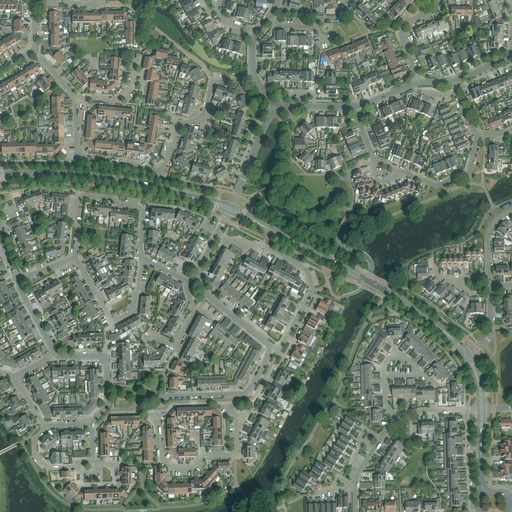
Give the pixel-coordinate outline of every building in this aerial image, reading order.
[(182,0),(179,2),(183,8),(192,4),(189,0),(182,0)] [(266,8),(266,5),(265,5),(265,0),(256,0),(255,7),(254,9),(258,14),(263,10),(263,8),(266,8)] [(395,0),(394,1),(403,11),(408,6),(401,0),(399,2),(396,0),(395,0)] [(292,9),(291,11),(297,13),(299,5),(285,1),(284,4),(290,6),(289,8),(292,9)] [(393,8),(399,15),(403,11),(394,1),(393,3),(395,6),(393,8)] [(495,1),(485,5),(487,10),(497,6),(495,1)] [(20,3),(16,3),(16,2),(11,2),(11,11),(16,11),(16,13),(20,13),(20,3)] [(232,9),(235,10),(236,7),(237,4),(233,3),(233,4),(227,2),(225,10),(231,12),(232,9)] [(354,10),(358,15),(369,5),(367,3),(364,6),(361,3),(354,10)] [(194,8),(192,4),(183,8),(185,12),(190,10),(191,12),(195,9),(194,9),(194,8)] [(327,4),(323,4),(323,6),(327,7),(327,10),(326,10),(326,14),(335,14),(335,10),(337,10),(337,4),(335,4),(327,4)] [(245,20),(245,21),(248,22),(250,16),(252,15),(252,16),(256,13),(250,5),(248,6),(247,10),(243,9),(241,19),(245,20)] [(358,15),(363,19),(370,12),(367,10),(371,6),(369,5),(358,15)] [(487,10),(489,16),(499,11),(497,6),(487,10)] [(235,10),(233,18),(236,18),(241,19),(243,9),(236,7),(235,10)] [(446,14),(447,17),(450,17),(450,16),(453,16),(453,20),(455,20),(456,7),(450,7),(450,10),(446,10),(446,14)] [(396,18),(399,15),(393,8),(390,11),(388,8),(386,10),(394,19),(396,17),(396,18)] [(190,10),(185,12),(185,13),(186,12),(187,14),(186,14),(189,18),(197,13),(195,9),(191,12),(190,10)] [(503,21),(502,18),(499,11),(489,16),(491,21),(495,20),(495,23),(503,21)] [(125,22),(128,19),(126,17),(125,16),(124,16),(124,13),(124,12),(118,12),(118,21),(124,21),(125,22)] [(363,19),(367,23),(377,13),(375,12),(372,15),(370,12),(363,19)] [(202,19),(201,20),(200,17),(199,17),(197,13),(189,18),(192,25),(196,23),(196,22),(199,21),(202,19)] [(377,13),(367,23),(371,28),(378,21),(376,18),(379,15),(377,13)] [(128,19),(125,22),(125,23),(125,28),(135,29),(135,23),(130,23),(130,22),(128,19)] [(449,20),(448,21),(446,22),(445,19),(441,21),(441,22),(440,22),(444,31),(449,29),(449,28),(451,27),(449,20)] [(201,22),(204,29),(213,24),(211,20),(206,23),(205,20),(201,22)] [(430,24),(429,25),(432,34),(437,32),(438,34),(433,21),(429,23),(430,24)] [(434,21),(433,21),(438,34),(444,31),(440,22),(439,23),(438,22),(434,23),(434,21)] [(503,30),(503,23),(503,21),(495,23),(496,26),(492,26),(492,31),(502,32),(502,30),(503,30)] [(213,24),(204,29),(207,33),(211,31),(212,33),(216,30),(215,29),(213,24)] [(427,24),(423,26),(427,36),(432,34),(429,25),(427,25),(427,24)] [(418,29),(414,31),(418,39),(421,38),(422,38),(427,36),(423,26),(419,27),(419,29),(418,29)] [(13,35),(22,39),(21,39),(22,37),(22,33),(23,33),(23,27),(14,27),(14,33),(14,34),(14,35),(13,35)] [(211,31),(207,33),(208,34),(208,35),(210,39),(218,34),(216,30),(212,33),(211,31)] [(276,31),(273,31),(273,38),(271,39),(274,42),(281,42),(281,32),(276,32),(276,31)] [(218,34),(210,39),(214,46),(218,43),(216,41),(221,38),(218,34)] [(22,39),(13,35),(14,35),(13,36),(12,36),(7,38),(11,46),(16,43),(20,41),(21,39),(22,39)] [(377,47),(378,49),(391,44),(389,38),(386,39),(385,35),(376,39),(378,43),(379,42),(381,45),(377,47)] [(11,46),(7,38),(2,41),(6,49),(11,46)] [(363,41),(361,42),(366,53),(368,52),(367,49),(370,47),(366,39),(363,41)] [(131,49),(131,46),(135,46),(135,40),(125,40),(125,43),(122,43),(122,46),(124,46),(124,49),(131,49)] [(218,49),(225,51),(228,42),(223,40),(222,45),(221,45),(219,45),(218,49)] [(268,43),(262,43),(262,46),(262,50),(272,50),(272,43),(270,41),(268,43)] [(234,44),(233,44),(232,43),(228,42),(225,51),(230,52),(231,48),(233,48),(234,43),(234,44)] [(359,42),(355,44),(359,52),(362,51),(363,54),(366,53),(361,42),(359,43),(359,42)] [(239,45),(234,43),(233,48),(231,48),(230,52),(232,52),(231,53),(236,54),(239,45)] [(502,43),(487,43),(487,49),(491,49),(490,52),(490,54),(497,52),(497,49),(498,49),(499,43),(502,43)] [(352,46),(350,47),(355,58),(357,57),(355,53),(359,52),(355,44),(351,45),(352,46)] [(392,50),(393,49),(391,44),(378,49),(379,52),(383,50),(384,53),(392,50)] [(239,45),(236,54),(243,56),(245,52),(242,51),(243,46),(239,45)] [(478,59),(479,59),(482,58),(477,47),(474,48),(474,46),(467,49),(471,58),(477,56),(478,59)] [(348,47),(344,48),(348,57),(351,55),(352,59),(355,58),(350,47),(348,47)] [(339,51),(342,58),(342,59),(343,63),(346,62),(344,58),(348,57),(344,48),(340,50),(341,50),(339,51)] [(152,56),(154,59),(155,58),(156,58),(161,59),(162,50),(157,49),(156,53),(155,53),(152,55),(152,56)] [(338,49),(332,51),(338,65),(340,64),(339,61),(342,60),(342,59),(342,58),(339,51),(338,49)] [(57,62),(64,56),(60,52),(58,50),(50,53),(51,55),(50,56),(53,59),(54,60),(55,59),(57,62)] [(384,53),(383,53),(381,54),(383,57),(381,58),(382,60),(386,59),(394,56),(392,50),(384,53)] [(468,63),(469,63),(472,62),(467,51),(464,52),(464,50),(458,53),(462,62),(467,60),(468,63)] [(336,66),(338,65),(332,51),(327,54),(328,56),(324,57),(324,58),(327,66),(331,64),(331,63),(334,61),(336,66)] [(458,68),(459,67),(462,66),(457,55),(455,56),(454,54),(448,57),(452,66),(456,65),(458,68)] [(152,56),(152,55),(149,58),(148,59),(144,58),(143,64),(152,65),(153,59),(154,59),(152,56)] [(448,68),(451,67),(449,61),(446,56),(444,57),(443,55),(437,57),(441,67),(446,65),(448,68)] [(64,56),(57,62),(61,66),(67,61),(64,56)] [(386,59),(388,64),(400,60),(399,57),(395,59),(394,56),(386,59)] [(436,71),(438,70),(440,69),(436,58),(433,59),(432,57),(426,60),(430,69),(435,68),(436,71)] [(388,64),(390,70),(398,67),(397,65),(398,65),(397,63),(401,62),(400,60),(388,64)] [(30,67),(34,75),(39,72),(38,69),(36,66),(35,64),(30,67)] [(186,75),(187,70),(187,69),(188,67),(188,66),(182,64),(178,78),(181,79),(182,74),(186,75)] [(390,70),(392,75),(405,69),(404,66),(399,69),(398,67),(390,70)] [(25,70),(25,71),(26,71),(29,78),(30,78),(34,75),(30,67),(25,70)] [(190,74),(192,78),(200,74),(197,68),(191,72),(190,71),(187,70),(186,75),(188,75),(190,74)] [(78,69),(71,74),(75,79),(85,71),(83,69),(80,71),(78,69)] [(264,73),(264,79),(267,79),(267,83),(273,83),(273,81),(273,73),(273,69),(271,69),(271,73),(264,73)] [(382,80),(379,72),(377,69),(375,70),(376,73),(373,75),(377,83),(380,81),(382,80)] [(395,82),(400,80),(399,77),(403,75),(402,74),(407,72),(405,69),(392,75),(395,82)] [(21,74),(25,82),(30,79),(30,78),(29,78),(26,71),(25,71),(21,74)] [(85,71),(75,79),(78,83),(85,77),(83,75),(86,72),(85,71)] [(366,73),(371,85),(373,84),(373,85),(377,83),(373,75),(370,76),(368,72),(366,73)] [(371,85),(366,73),(364,74),(365,78),(362,79),(362,80),(365,88),(366,88),(369,86),(369,85),(371,85)] [(25,82),(21,74),(16,77),(20,84),(25,82)] [(192,84),(192,85),(197,87),(197,84),(197,83),(203,79),(200,74),(192,78),(195,82),(192,84)] [(110,75),(109,81),(112,81),(112,82),(110,84),(114,88),(115,87),(117,85),(117,82),(118,82),(119,76),(110,75)] [(509,90),(508,88),(507,86),(511,85),(510,84),(507,76),(507,77),(503,78),(503,79),(502,79),(506,91),(509,90)] [(11,79),(15,87),(17,90),(22,87),(20,84),(16,77),(11,79)] [(41,88),(51,79),(49,78),(47,80),(44,77),(37,83),(41,88)] [(89,88),(90,88),(90,82),(89,82),(85,77),(78,83),(82,88),(86,85),(89,88)] [(355,78),(361,91),(366,89),(366,88),(365,88),(362,80),(359,81),(357,77),(355,78)] [(351,91),(353,90),(355,94),(361,91),(355,78),(353,79),(354,83),(348,86),(351,91)] [(10,90),(15,87),(11,79),(6,82),(10,90)] [(41,88),(45,92),(52,86),(49,83),(52,81),(51,79),(41,88)] [(499,89),(502,88),(503,88),(504,92),(506,91),(502,79),(500,80),(500,79),(496,81),(499,89)] [(485,81),(483,82),(488,94),(494,92),(491,84),(489,85),(489,84),(487,85),(485,81)] [(492,83),(491,84),(494,92),(495,95),(498,94),(496,91),(499,89),(496,81),(492,83)] [(10,90),(6,82),(1,85),(5,93),(10,90)] [(102,82),(101,91),(107,92),(107,91),(110,91),(112,90),(113,89),(114,88),(110,84),(109,85),(108,85),(107,85),(108,83),(102,82)] [(481,88),(480,88),(479,88),(483,96),(488,94),(483,82),(481,83),(483,86),(481,87),(481,88)] [(480,88),(479,87),(477,88),(475,84),(473,85),(478,99),(483,97),(483,96),(479,88),(480,88)] [(192,85),(191,88),(191,89),(186,88),(185,90),(199,94),(201,88),(197,87),(192,85)] [(472,90),(470,91),(472,95),(469,96),(471,102),(478,99),(473,85),(470,86),(472,90)] [(214,96),(213,101),(218,103),(223,89),(217,88),(214,96)] [(227,97),(230,99),(228,103),(231,104),(232,101),(233,96),(235,91),(229,88),(228,91),(229,91),(227,97)] [(223,89),(218,103),(221,104),(222,99),(226,100),(227,97),(229,91),(228,91),(223,89)] [(199,94),(185,90),(185,92),(189,94),(188,97),(195,99),(197,100),(199,94)] [(329,95),(329,98),(335,98),(335,90),(320,90),(320,93),(326,93),(326,95),(329,95)] [(51,98),(51,104),(60,104),(60,100),(64,100),(64,94),(53,94),(53,98),(51,98)] [(233,96),(232,101),(233,102),(236,101),(238,105),(246,101),(244,95),(242,96),(237,99),(236,97),(233,96)] [(188,97),(186,96),(185,100),(180,99),(179,101),(193,105),(195,99),(188,97)] [(414,99),(413,99),(411,98),(407,108),(414,111),(418,102),(414,100),(414,99)] [(159,109),(159,103),(160,101),(147,99),(146,105),(154,106),(154,108),(159,109)] [(401,100),(398,101),(399,102),(394,104),(398,113),(405,110),(403,105),(401,100)] [(193,105),(179,101),(179,103),(183,104),(182,108),(191,110),(193,105)] [(246,101),(238,105),(240,109),(238,110),(237,112),(242,114),(243,112),(242,110),(249,106),(246,101)] [(422,104),(418,102),(414,111),(418,113),(420,108),(422,109),(424,105),(424,104),(424,105),(422,104)] [(420,108),(418,113),(419,113),(419,112),(420,113),(424,115),(428,106),(424,105),(422,109),(420,108)] [(92,110),(95,114),(97,113),(98,113),(98,116),(104,116),(104,107),(99,106),(98,107),(95,107),(92,110)] [(431,113),(433,108),(428,106),(424,115),(432,118),(433,114),(431,113)] [(438,109),(440,115),(449,111),(447,106),(438,109)] [(191,110),(182,108),(178,107),(177,110),(176,113),(190,116),(191,110)] [(379,109),(377,110),(379,116),(378,118),(381,120),(388,117),(384,108),(380,110),(379,109)] [(505,109),(503,110),(507,121),(509,120),(509,121),(511,119),(511,116),(510,111),(506,112),(505,109)] [(92,110),(90,112),(88,113),(88,116),(87,116),(86,122),(96,123),(96,117),(93,117),(93,116),(95,114),(92,110)] [(498,116),(499,116),(502,124),(506,122),(507,121),(503,110),(502,110),(500,111),(502,114),(498,116)] [(449,111),(440,115),(443,120),(451,117),(449,111)] [(242,114),(237,112),(236,116),(231,114),(230,117),(244,121),(246,115),(242,114)] [(494,113),(492,114),(497,128),(503,125),(502,124),(499,116),(496,117),(494,113)] [(491,130),(497,128),(492,114),(489,115),(491,119),(488,121),(487,119),(483,121),(487,129),(490,128),(491,130)] [(244,121),(230,117),(230,119),(234,120),(233,124),(236,125),(242,127),(244,121)] [(453,122),(451,117),(443,120),(445,126),(447,125),(453,122)] [(321,118),(316,118),(316,124),(313,124),(312,124),(314,128),(321,128),(321,118)] [(341,118),(337,118),(337,119),(332,119),(332,128),(340,129),(340,124),(341,124),(341,118)] [(370,125),(371,128),(372,128),(374,132),(383,128),(381,122),(377,120),(376,123),(370,125)] [(447,125),(449,130),(458,126),(455,121),(453,122),(447,125)] [(314,128),(312,124),(311,124),(309,126),(306,123),(302,126),(309,133),(314,128)] [(236,125),(235,128),(230,127),(229,129),(243,134),(245,128),(242,127),(236,125)] [(309,133),(302,126),(299,129),(303,133),(300,135),(300,136),(304,138),(309,133)] [(449,130),(451,135),(460,132),(458,126),(449,130)] [(187,128),(186,134),(200,138),(200,136),(195,134),(196,131),(187,128)] [(374,132),(376,136),(380,134),(381,136),(386,134),(385,134),(384,133),(385,133),(383,128),(374,132)] [(243,134),(229,129),(229,131),(233,133),(232,136),(241,139),(243,134)] [(345,140),(354,136),(353,132),(348,134),(346,131),(342,133),(345,140)] [(460,132),(451,135),(453,140),(462,137),(460,132)] [(88,146),(93,142),(91,141),(91,140),(94,140),(94,134),(85,133),(85,139),(86,139),(85,142),(88,146)] [(186,134),(184,140),(190,142),(193,143),(194,139),(199,140),(200,138),(186,134)] [(304,138),(300,136),(300,137),(300,140),(294,140),(294,144),(304,145),(304,138)] [(352,144),(357,142),(354,136),(345,140),(347,144),(352,142),(352,144)] [(453,140),(455,146),(464,142),(462,137),(453,140)] [(56,147),(60,150),(63,147),(63,144),(64,144),(64,138),(54,138),(55,144),(57,144),(57,145),(56,147)] [(157,141),(148,139),(147,144),(149,145),(149,146),(147,147),(151,152),(154,149),(155,146),(156,146),(157,141)] [(181,139),(180,145),(193,149),(194,146),(189,145),(190,142),(184,140),(181,139)] [(379,147),(380,149),(381,150),(386,148),(389,149),(390,145),(387,139),(378,142),(380,147),(379,147)] [(128,143),(126,152),(132,153),(134,140),(132,140),(132,143),(128,143)] [(225,142),(224,145),(238,149),(240,143),(231,140),(230,144),(225,142)] [(88,146),(90,148),(91,149),(95,150),(94,151),(100,151),(101,142),(95,142),(95,144),(94,144),(93,142),(88,146)] [(359,147),(357,142),(352,144),(352,142),(347,144),(350,150),(359,147)] [(464,142),(455,146),(458,151),(466,147),(464,142)] [(304,145),(294,144),(294,149),(300,149),(300,152),(300,153),(304,151),(304,145)] [(147,154),(149,153),(151,152),(147,147),(146,146),(139,145),(138,154),(143,155),(144,154),(147,154)] [(180,145),(178,151),(182,152),(187,153),(188,150),(193,151),(193,149),(180,145)] [(228,148),(228,152),(227,152),(234,154),(236,155),(238,149),(224,145),(224,147),(228,148)] [(53,154),(57,154),(60,150),(56,147),(54,148),(53,148),(53,146),(47,146),(47,155),(53,155),(53,154)] [(397,158),(400,149),(393,146),(392,150),(394,151),(392,156),(397,158)] [(360,151),(359,147),(350,150),(352,158),(357,156),(355,153),(360,151)] [(400,149),(397,158),(401,160),(401,159),(403,155),(405,156),(407,151),(406,151),(406,152),(405,151),(405,150),(400,149)] [(219,153),(218,156),(232,159),(234,154),(227,152),(228,152),(225,151),(224,155),(219,153)] [(304,151),(300,153),(300,154),(302,156),(298,160),(302,163),(309,156),(304,151)] [(403,155),(401,159),(403,160),(402,160),(407,162),(411,153),(407,151),(405,156),(403,155)] [(182,156),(175,160),(178,165),(186,161),(184,157),(186,155),(187,153),(182,152),(181,155),(182,156)] [(411,153),(407,162),(411,164),(413,159),(415,160),(417,155),(416,156),(415,155),(411,153)] [(446,155),(448,159),(452,168),(457,166),(453,157),(451,158),(449,154),(446,155)] [(421,157),(417,155),(415,160),(413,159),(411,164),(411,163),(413,164),(415,165),(415,167),(417,168),(417,166),(421,157)] [(441,173),(446,170),(443,162),(441,162),(438,155),(435,157),(435,158),(436,159),(437,162),(441,173)] [(221,163),(227,164),(230,165),(232,159),(218,156),(218,158),(222,159),(221,163)] [(309,156),(302,163),(305,167),(309,163),(311,165),(312,165),(314,161),(309,156)] [(341,156),(333,159),(337,168),(342,166),(339,161),(342,160),(341,156)] [(417,166),(421,168),(424,163),(426,164),(428,160),(421,157),(417,166)] [(432,174),(435,173),(436,175),(441,173),(437,162),(436,159),(435,158),(432,160),(434,165),(432,166),(433,168),(430,170),(432,174)] [(337,168),(333,159),(327,161),(329,166),(331,165),(333,170),(337,168)] [(443,162),(446,170),(452,168),(448,159),(443,162)] [(191,173),(197,175),(199,166),(200,161),(198,160),(197,165),(193,164),(192,169),(191,173)] [(189,165),(186,161),(178,165),(181,170),(188,167),(189,168),(192,169),(193,164),(191,164),(189,165)] [(314,161),(312,165),(313,166),(316,166),(316,171),(320,171),(320,161),(314,161)] [(329,166),(327,161),(320,161),(320,171),(325,171),(325,166),(328,166),(329,166)] [(197,175),(202,176),(206,162),(204,162),(202,167),(199,166),(197,175)] [(208,178),(209,174),(211,169),(207,168),(208,163),(206,162),(202,176),(208,178)] [(222,167),(218,169),(223,177),(228,174),(224,168),(226,167),(227,164),(221,163),(221,165),(222,167)] [(211,169),(209,174),(212,174),(214,174),(217,180),(223,177),(218,169),(214,172),(213,170),(211,169)] [(360,177),(361,174),(360,173),(361,171),(358,170),(355,171),(356,173),(354,173),(353,177),(356,179),(360,177)] [(357,185),(358,184),(362,182),(363,178),(362,178),(363,174),(361,174),(360,177),(356,179),(355,182),(354,183),(355,184),(357,185)] [(365,186),(368,184),(367,183),(365,183),(364,183),(365,181),(368,180),(367,177),(364,179),(363,178),(362,182),(358,184),(357,185),(357,187),(356,189),(357,190),(359,191),(360,189),(364,187),(365,186)] [(405,191),(409,190),(410,186),(414,185),(413,183),(409,184),(409,183),(405,184),(404,188),(405,191)] [(410,193),(414,192),(415,188),(419,187),(418,185),(414,186),(414,185),(410,186),(409,190),(410,193)] [(396,186),(395,188),(399,190),(400,193),(404,195),(405,191),(404,188),(400,186),(399,188),(396,186)] [(359,191),(359,192),(360,196),(361,197),(363,197),(365,191),(369,189),(368,187),(365,188),(364,187),(360,189),(359,191)] [(381,192),(379,192),(378,191),(377,187),(373,189),(374,191),(370,193),(367,200),(370,199),(370,200),(374,198),(375,195),(377,196),(379,197),(380,195),(381,192)] [(415,188),(414,192),(415,196),(419,194),(419,192),(421,193),(422,191),(421,187),(419,188),(419,187),(415,188)] [(391,188),(390,190),(394,192),(395,195),(399,197),(400,193),(399,190),(395,188),(395,190),(391,188)] [(365,191),(363,197),(365,198),(365,200),(367,200),(370,193),(374,191),(373,189),(369,190),(369,189),(365,191)] [(386,190),(385,192),(389,194),(390,197),(394,199),(395,195),(394,192),(390,190),(390,192),(386,190)] [(43,201),(43,200),(40,193),(40,192),(34,194),(38,203),(43,201)] [(385,194),(381,192),(380,195),(381,196),(382,199),(384,198),(385,199),(389,201),(390,197),(389,194),(385,192),(385,194)] [(45,202),(51,203),(52,196),(48,195),(48,194),(40,193),(43,200),(46,200),(45,202)] [(34,204),(38,203),(34,194),(29,196),(33,207),(35,207),(34,204)] [(31,208),(33,207),(29,196),(24,198),(27,207),(30,206),(31,208)] [(24,206),(25,209),(23,209),(25,214),(29,212),(27,207),(24,198),(20,200),(19,198),(15,200),(17,207),(20,206),(21,207),(24,206)] [(93,216),(93,212),(94,205),(90,205),(90,204),(86,203),(85,210),(88,210),(87,212),(91,212),(91,215),(93,216)] [(168,220),(174,221),(174,219),(174,215),(178,215),(179,212),(174,212),(175,211),(169,211),(168,220)] [(174,219),(180,222),(185,214),(179,211),(179,212),(178,215),(174,215),(174,219)] [(127,220),(127,224),(129,224),(130,221),(133,221),(133,220),(136,220),(137,213),(132,212),(132,214),(128,213),(127,220)] [(185,214),(180,222),(183,224),(182,225),(184,226),(185,226),(185,225),(190,217),(185,214)] [(185,225),(188,226),(187,228),(190,229),(190,228),(195,219),(190,217),(185,225)] [(13,226),(14,230),(23,226),(23,227),(24,226),(23,223),(20,225),(19,222),(17,222),(16,219),(10,222),(11,227),(13,226)] [(190,228),(193,229),(192,230),(195,232),(200,222),(195,219),(190,228)] [(504,223),(500,227),(508,233),(509,234),(510,233),(511,234),(511,232),(511,227),(508,222),(507,221),(504,223)] [(23,226),(14,230),(16,235),(27,231),(27,229),(24,230),(23,227),(23,226)] [(507,236),(509,234),(508,233),(500,227),(496,232),(498,233),(498,234),(497,235),(496,237),(504,239),(504,238),(506,236),(507,236)] [(16,235),(18,240),(27,237),(26,234),(28,233),(27,231),(16,235)] [(16,241),(18,246),(27,243),(26,240),(29,239),(28,236),(27,237),(18,240),(16,241)] [(157,238),(148,237),(148,243),(150,243),(149,250),(152,248),(153,243),(156,244),(157,238)] [(190,242),(191,242),(199,247),(202,241),(198,239),(196,238),(194,237),(192,240),(191,239),(190,242)] [(496,237),(496,241),(494,241),(495,246),(504,246),(504,239),(496,237)] [(57,240),(56,246),(58,246),(58,249),(64,253),(65,245),(63,244),(64,241),(57,240)] [(191,242),(190,245),(188,244),(187,247),(188,247),(197,252),(199,247),(191,242)] [(18,246),(20,252),(32,247),(31,245),(28,246),(27,243),(18,246)] [(152,248),(149,250),(153,251),(152,253),(157,256),(161,248),(156,246),(156,244),(153,243),(152,248)] [(49,249),(50,249),(48,246),(46,247),(47,250),(44,251),(47,260),(53,258),(52,256),(49,249)] [(161,248),(157,256),(162,258),(166,250),(164,249),(164,247),(162,246),(161,248)] [(31,254),(30,251),(33,249),(33,247),(32,247),(20,252),(23,257),(25,257),(24,256),(31,254)] [(64,253),(58,249),(56,249),(55,247),(50,249),(49,249),(52,256),(55,255),(56,256),(64,253)] [(188,247),(187,250),(186,249),(184,252),(186,252),(194,257),(197,252),(188,247)] [(234,254),(236,251),(230,248),(229,251),(224,249),(223,251),(221,250),(219,253),(231,259),(233,254),(234,254)] [(471,253),(471,257),(474,259),(475,258),(478,261),(479,259),(476,257),(476,253),(479,250),(477,248),(475,248),(471,253)] [(166,250),(162,258),(167,261),(171,253),(169,252),(170,250),(167,249),(166,250)] [(469,263),(471,263),(472,261),(474,259),(471,257),(471,253),(468,250),(466,253),(466,257),(469,260),(469,263)] [(171,253),(167,261),(172,264),(176,256),(174,254),(175,253),(172,251),(171,253)] [(256,253),(253,251),(249,259),(247,258),(242,267),(247,270),(256,253)] [(31,265),(30,263),(33,263),(32,260),(33,259),(32,256),(35,255),(35,254),(34,252),(31,254),(24,256),(25,257),(26,260),(25,260),(27,267),(31,265)] [(186,252),(184,255),(183,254),(181,257),(191,262),(194,257),(186,252)] [(86,260),(88,263),(94,260),(95,260),(97,259),(96,256),(93,258),(92,255),(90,255),(89,253),(83,256),(85,261),(86,260)] [(231,259),(219,253),(218,256),(220,257),(219,259),(228,264),(231,259)] [(256,253),(247,270),(252,272),(257,263),(255,262),(259,254),(256,253)] [(257,263),(252,272),(257,275),(266,258),(263,257),(259,264),(257,263)] [(447,264),(444,267),(446,268),(449,265),(450,266),(452,264),(452,260),(450,257),(447,260),(447,264)] [(452,264),(450,266),(451,268),(454,265),(455,266),(458,263),(458,260),(455,257),(452,260),(452,264)] [(459,265),(460,266),(463,263),(463,259),(460,257),(458,260),(458,263),(455,266),(457,268),(459,265)] [(469,263),(469,260),(466,257),(463,259),(463,263),(460,266),(462,268),(465,265),(466,266),(469,263)] [(266,258),(257,275),(262,278),(267,268),(265,267),(269,260),(266,258)] [(228,264),(219,259),(217,261),(216,260),(214,263),(225,269),(228,264)] [(272,277),(281,261),(278,259),(274,267),(272,265),(267,275),(272,277)] [(86,264),(89,269),(100,263),(99,261),(96,263),(95,260),(94,260),(88,263),(86,264)] [(281,261),(272,277),(277,280),(282,271),(280,270),(283,262),(281,261)] [(421,265),(417,265),(414,265),(414,273),(418,273),(427,273),(427,271),(429,271),(428,261),(427,261),(421,261),(421,265)] [(89,269),(92,274),(100,270),(99,267),(101,266),(100,263),(89,269)] [(225,269),(214,263),(213,266),(214,267),(213,269),(223,274),(225,269)] [(493,269),(493,276),(501,276),(501,274),(503,274),(502,264),(501,264),(497,267),(496,267),(496,269),(493,269)] [(505,275),(511,275),(511,271),(511,269),(509,269),(509,267),(507,267),(504,264),(502,264),(503,274),(505,274),(505,275)] [(282,271),(277,280),(282,283),(291,266),(288,265),(284,272),(282,271)] [(291,266),(282,283),(287,286),(292,276),(290,275),(293,268),(291,266)] [(95,276),(96,278),(105,274),(102,269),(100,270),(92,274),(91,275),(92,277),(95,276)] [(209,273),(214,276),(213,279),(218,282),(223,274),(213,269),(212,271),(210,270),(209,273)] [(70,287),(71,286),(80,281),(78,278),(79,277),(76,273),(70,276),(72,279),(70,280),(72,282),(69,284),(70,287)] [(161,286),(165,277),(157,273),(154,279),(157,280),(156,283),(161,286)] [(427,273),(418,273),(418,281),(422,281),(422,278),(428,278),(427,273)] [(95,283),(96,285),(107,279),(105,274),(96,278),(98,281),(95,283)] [(292,276),(287,286),(292,288),(298,277),(295,276),(294,277),(292,276)] [(161,286),(166,288),(170,280),(165,277),(161,286)] [(305,283),(302,282),(300,280),(301,279),(298,277),(292,288),(298,292),(300,292),(303,287),(305,283)] [(121,285),(123,288),(127,286),(130,287),(130,284),(132,284),(133,279),(124,278),(123,284),(121,285)] [(52,283),(53,285),(58,293),(57,293),(58,294),(61,293),(59,290),(62,288),(57,280),(52,283)] [(166,288),(171,291),(175,283),(170,280),(166,288)] [(428,280),(424,283),(421,286),(426,291),(433,284),(430,281),(429,281),(428,280)] [(71,286),(74,291),(82,286),(80,281),(71,286)] [(221,284),(217,288),(221,292),(220,294),(222,296),(230,286),(226,282),(223,286),(221,284)] [(108,285),(110,289),(111,290),(115,298),(120,295),(116,288),(116,287),(113,289),(110,283),(108,285)] [(176,294),(176,293),(177,291),(182,290),(182,287),(180,286),(175,283),(171,291),(176,294)] [(435,292),(433,291),(436,288),(437,287),(433,284),(426,291),(430,295),(430,294),(432,296),(435,292)] [(53,285),(48,288),(54,298),(56,297),(55,295),(57,293),(58,293),(53,285)] [(127,286),(123,288),(121,285),(116,288),(120,295),(125,292),(124,291),(130,287),(127,286)] [(433,291),(435,292),(438,295),(444,288),(441,285),(437,289),(436,288),(433,291)] [(74,291),(77,296),(85,291),(82,286),(74,291)] [(230,286),(222,296),(225,298),(226,296),(228,298),(235,290),(230,286)] [(6,287),(0,290),(0,296),(10,292),(9,289),(8,290),(6,287)] [(48,288),(43,290),(48,298),(51,297),(52,299),(54,298),(48,288)] [(444,288),(438,295),(441,299),(444,295),(446,296),(449,293),(448,292),(444,288)] [(48,298),(43,290),(40,292),(39,291),(35,293),(38,300),(41,298),(42,300),(44,298),(46,301),(48,299),(48,298)] [(111,290),(108,291),(107,290),(105,291),(110,301),(115,298),(111,290)] [(235,290),(228,298),(230,299),(229,301),(231,303),(239,293),(235,290)] [(77,296),(80,301),(88,296),(85,291),(77,296)] [(10,292),(0,296),(0,298),(2,302),(11,297),(10,295),(11,294),(10,292)] [(239,293),(231,303),(234,305),(235,303),(237,305),(238,303),(243,297),(239,293)] [(444,295),(441,299),(442,298),(443,299),(442,300),(446,303),(453,296),(449,293),(446,296),(444,295)] [(141,297),(141,303),(150,304),(150,298),(149,298),(150,296),(143,295),(143,298),(141,297)] [(238,303),(240,305),(239,307),(241,309),(249,299),(245,295),(243,297),(238,303)] [(511,295),(506,296),(503,296),(503,300),(505,300),(505,305),(505,306),(511,305),(511,295)] [(80,301),(82,306),(91,301),(88,296),(80,301)] [(280,296),(277,301),(290,308),(292,305),(288,303),(289,301),(280,296)] [(451,307),(454,304),(453,303),(456,299),(453,296),(446,303),(449,306),(450,306),(451,307)] [(11,297),(2,302),(4,307),(15,302),(14,300),(13,300),(11,297)] [(453,303),(454,304),(457,307),(464,300),(461,297),(457,301),(456,300),(456,299),(453,303)] [(185,303),(180,300),(178,299),(177,302),(173,300),(172,302),(175,304),(184,308),(186,303),(185,302),(185,303)] [(247,310),(248,311),(250,312),(254,307),(251,305),(254,302),(249,299),(241,309),(244,311),(245,309),(247,311),(247,310)] [(326,300),(325,303),(321,301),(318,306),(326,310),(330,312),(335,305),(331,302),(326,300)] [(464,300),(457,307),(463,313),(466,309),(464,307),(467,303),(464,300)] [(82,310),(83,312),(93,306),(91,301),(82,306),(84,309),(82,310)] [(290,308),(277,301),(274,306),(284,311),(285,309),(289,311),(290,308)] [(15,302),(4,307),(7,312),(16,308),(15,305),(16,304),(15,302)] [(484,303),(481,303),(481,304),(476,304),(476,314),(484,314),(484,303)] [(171,308),(173,309),(181,313),(184,308),(175,304),(174,307),(172,306),(171,308)] [(86,313),(88,316),(96,311),(93,306),(83,312),(84,314),(86,313)] [(284,311),(274,306),(272,311),(285,318),(286,316),(282,313),(284,311)] [(324,319),(325,316),(324,315),(326,310),(318,306),(315,311),(320,313),(318,316),(324,319)] [(51,315),(53,318),(59,315),(59,314),(62,313),(61,311),(58,312),(56,309),(55,310),(54,308),(48,311),(50,315),(51,315)] [(11,319),(22,314),(21,311),(19,312),(18,309),(8,314),(11,319)] [(144,322),(145,321),(146,318),(144,318),(144,315),(149,316),(149,310),(140,309),(139,315),(144,322)] [(168,313),(174,316),(178,318),(181,313),(173,309),(171,312),(170,311),(168,313)] [(87,320),(88,319),(91,317),(93,320),(101,315),(98,310),(96,311),(88,316),(85,317),(87,320)] [(272,311),(269,316),(276,320),(278,321),(279,319),(283,321),(285,318),(272,311)] [(51,319),(54,324),(62,320),(61,317),(63,315),(62,313),(59,314),(59,315),(53,318),(51,319)] [(14,324),(23,319),(22,316),(23,316),(22,314),(11,319),(14,324)] [(132,319),(136,327),(141,324),(144,322),(139,315),(132,319)] [(269,316),(267,315),(264,320),(278,327),(279,325),(275,322),(276,320),(269,316)] [(317,318),(311,315),(309,321),(317,325),(319,320),(323,322),(324,319),(318,316),(317,318)] [(179,326),(182,320),(178,318),(174,316),(173,319),(171,318),(170,321),(171,321),(179,326)] [(199,316),(196,321),(204,325),(205,323),(207,323),(208,321),(199,316)] [(511,317),(505,318),(505,317),(503,317),(503,320),(506,320),(506,325),(508,325),(508,328),(511,328),(511,317)] [(17,329),(27,324),(26,321),(25,322),(23,319),(14,324),(17,329)] [(132,319),(127,322),(131,330),(136,327),(132,319)] [(54,324),(57,329),(68,323),(66,321),(64,322),(62,320),(54,324)] [(278,327),(264,320),(262,325),(271,330),(272,328),(276,330),(278,327)] [(167,326),(169,326),(177,331),(179,326),(171,321),(170,324),(168,323),(167,326)] [(196,321),(193,326),(201,330),(203,328),(204,328),(206,326),(204,325),(196,321)] [(314,330),(317,325),(309,321),(306,326),(310,328),(309,331),(315,334),(315,333),(316,331),(314,330)] [(127,322),(122,325),(126,333),(131,330),(127,322)] [(220,325),(218,323),(211,332),(216,335),(225,324),(223,322),(220,325)] [(57,329),(59,334),(68,330),(66,327),(69,325),(68,323),(57,329)] [(20,334),(29,329),(27,326),(28,326),(27,324),(17,329),(20,334)] [(225,324),(216,335),(220,339),(227,331),(225,329),(228,326),(225,324)] [(117,328),(119,333),(115,335),(117,340),(120,338),(119,337),(126,333),(122,325),(117,328)] [(386,330),(383,332),(386,338),(387,338),(389,337),(392,337),(392,339),(395,339),(395,326),(389,326),(389,325),(386,325),(386,330)] [(402,336),(404,337),(407,331),(404,330),(404,325),(401,325),(401,326),(395,326),(395,339),(398,339),(398,336),(401,336),(402,336)] [(163,333),(170,337),(171,334),(174,336),(177,331),(169,326),(167,329),(166,328),(163,333)] [(193,326),(190,331),(199,335),(200,333),(201,333),(203,331),(201,330),(193,326)] [(28,340),(35,337),(32,331),(30,332),(29,329),(20,334),(22,340),(27,337),(28,340)] [(59,334),(58,335),(61,340),(64,338),(66,341),(65,342),(66,345),(68,345),(68,342),(70,339),(68,336),(69,336),(67,333),(70,331),(69,329),(68,330),(59,334)] [(227,331),(220,339),(225,343),(234,331),(232,329),(229,332),(227,331)] [(192,338),(196,340),(197,338),(199,338),(200,336),(199,335),(190,331),(188,336),(192,338)] [(234,331),(225,343),(229,346),(236,338),(234,336),(237,333),(234,331)] [(303,331),(300,336),(311,342),(314,337),(313,336),(315,334),(309,331),(307,333),(303,331)] [(405,343),(400,348),(403,350),(416,336),(411,332),(410,333),(409,332),(407,331),(404,337),(406,338),(404,340),(407,342),(405,343)] [(377,335),(374,340),(390,350),(392,348),(386,344),(385,343),(386,341),(384,339),(386,338),(383,332),(380,334),(378,336),(377,335)] [(68,342),(68,345),(75,345),(75,343),(78,343),(79,343),(78,336),(72,336),(72,339),(70,339),(68,342)] [(229,346),(234,350),(243,338),(241,336),(238,340),(236,338),(229,346)] [(300,336),(298,341),(303,344),(302,347),(307,350),(309,347),(311,342),(300,336)] [(416,336),(403,350),(405,352),(410,347),(409,347),(410,346),(413,348),(420,340),(416,336)] [(192,338),(189,343),(197,347),(198,345),(200,346),(201,343),(196,340),(192,338)] [(374,340),(371,345),(380,351),(381,348),(383,349),(388,353),(390,350),(374,340)] [(424,344),(420,340),(413,348),(415,350),(414,352),(414,351),(409,356),(412,358),(424,344)] [(189,343),(186,348),(194,352),(196,350),(197,351),(199,348),(197,347),(189,343)] [(418,355),(419,354),(422,356),(429,349),(424,344),(412,358),(414,360),(418,356),(418,355)] [(39,355),(38,353),(41,351),(37,345),(29,349),(35,360),(37,358),(36,357),(39,355)] [(371,345),(368,350),(384,360),(385,358),(380,354),(380,355),(378,354),(380,351),(371,345)] [(261,350),(255,347),(253,348),(251,346),(248,353),(259,359),(260,356),(258,355),(260,353),(259,353),(261,350)] [(160,352),(167,356),(170,351),(162,347),(161,350),(159,349),(157,348),(156,350),(158,351),(160,353),(160,352)] [(307,350),(302,347),(300,349),(296,347),(293,352),(302,356),(304,351),(306,352),(307,350)] [(186,348),(184,353),(192,357),(193,355),(195,356),(196,353),(194,352),(186,348)] [(29,349),(24,352),(29,361),(32,360),(33,361),(35,360),(29,349)] [(422,356),(424,359),(423,360),(422,360),(418,364),(420,366),(433,353),(429,349),(422,356)] [(373,361),(375,358),(377,359),(376,360),(382,363),(384,360),(368,350),(364,355),(365,356),(364,360),(371,362),(372,360),(373,361)] [(24,352),(19,355),(25,365),(27,364),(26,363),(29,361),(24,352)] [(157,357),(155,358),(155,361),(160,361),(162,364),(163,361),(165,362),(167,356),(160,352),(160,353),(157,357)] [(302,356),(293,352),(291,357),(295,360),(294,362),(299,365),(301,362),(299,362),(302,356)] [(193,358),(192,357),(184,353),(181,358),(189,363),(190,360),(192,361),(193,358)] [(248,353),(245,358),(254,363),(255,361),(257,362),(259,359),(248,353)] [(433,353),(420,366),(422,369),(427,364),(428,362),(430,365),(431,364),(436,359),(438,357),(433,353)] [(13,368),(15,369),(22,365),(23,366),(25,365),(19,355),(14,358),(15,360),(15,361),(13,368)] [(141,356),(141,361),(141,364),(143,364),(144,367),(149,366),(149,358),(149,357),(146,357),(146,356),(141,356)] [(155,364),(162,364),(160,361),(155,361),(155,358),(149,358),(149,366),(155,366),(155,364)] [(245,358),(242,363),(253,369),(255,366),(253,365),(254,363),(245,358)] [(436,359),(431,364),(433,367),(430,369),(431,372),(433,370),(435,373),(444,367),(440,362),(439,362),(436,359)] [(175,360),(172,365),(183,371),(184,369),(181,367),(183,364),(179,363),(176,361),(175,360)] [(361,365),(361,371),(372,371),(372,368),(374,368),(374,365),(370,365),(371,362),(364,360),(363,365),(361,365)] [(242,363),(240,368),(249,373),(250,371),(252,372),(253,369),(242,363)] [(435,373),(437,375),(435,377),(437,379),(447,371),(450,369),(447,364),(444,367),(435,373)] [(183,371),(172,365),(170,369),(178,374),(179,371),(182,373),(183,371)] [(79,367),(78,367),(72,367),(72,368),(69,369),(69,379),(75,379),(75,374),(79,374),(79,367)] [(102,373),(101,367),(98,367),(98,370),(86,371),(86,376),(97,376),(97,373),(98,373),(102,373)] [(49,368),(47,369),(50,376),(51,375),(52,375),(52,380),(58,379),(58,369),(55,369),(55,368),(49,368)] [(240,368),(237,373),(248,379),(249,376),(248,375),(249,373),(240,368)] [(282,368),(282,369),(280,371),(279,373),(277,372),(275,375),(287,381),(289,376),(290,377),(292,374),(282,368)] [(447,371),(437,379),(439,381),(440,380),(442,383),(445,380),(447,383),(452,379),(453,379),(456,377),(450,369),(447,371)] [(120,376),(118,376),(118,382),(125,382),(125,379),(130,378),(130,372),(120,373),(120,376)] [(234,378),(235,379),(241,382),(243,383),(245,381),(246,382),(248,379),(237,373),(234,378)] [(27,384),(28,386),(39,381),(36,375),(27,380),(28,383),(27,384)] [(275,381),(273,384),(283,389),(285,386),(284,386),(287,381),(275,375),(274,378),(276,379),(274,381),(275,381)] [(194,376),(194,387),(197,387),(197,388),(200,388),(200,390),(203,390),(203,377),(197,377),(197,376),(194,376)] [(220,376),(220,387),(223,387),(223,389),(229,389),(229,382),(226,383),(226,376),(220,376)] [(31,388),(32,391),(41,386),(39,381),(28,386),(29,389),(31,388)] [(11,389),(8,384),(0,388),(0,391),(0,393),(0,392),(0,397),(0,398),(5,396),(4,393),(11,389)] [(268,388),(267,391),(278,397),(281,392),(282,392),(283,389),(273,384),(272,387),(270,389),(268,388)] [(448,388),(448,394),(461,393),(461,390),(459,390),(459,387),(458,387),(458,384),(447,384),(447,388),(448,388)] [(33,394),(34,396),(44,391),(41,386),(32,391),(34,393),(33,394)] [(436,403),(438,403),(438,396),(435,397),(435,390),(435,389),(431,390),(431,388),(428,388),(428,390),(429,390),(429,400),(435,400),(435,403),(436,403)] [(36,398),(38,401),(47,396),(44,391),(34,396),(35,399),(36,398)] [(268,398),(267,401),(277,406),(278,403),(275,402),(278,397),(267,391),(265,394),(267,395),(266,397),(268,398)] [(98,403),(98,399),(97,396),(99,396),(99,393),(87,394),(87,399),(90,399),(90,403),(98,403)] [(449,399),(448,399),(448,403),(459,403),(459,399),(459,396),(461,396),(461,393),(448,394),(449,399)] [(38,404),(40,407),(41,409),(47,406),(46,403),(50,401),(47,396),(38,401),(39,403),(38,404)] [(9,403),(10,406),(20,401),(17,397),(10,400),(9,398),(3,400),(6,405),(9,403)] [(20,401),(10,406),(12,410),(9,411),(12,415),(17,413),(15,410),(22,406),(20,401)] [(260,407),(272,413),(274,409),(275,409),(278,411),(280,408),(277,406),(267,401),(266,401),(265,404),(265,403),(264,406),(262,405),(260,407)] [(79,416),(83,415),(86,415),(85,408),(82,408),(82,405),(76,405),(76,417),(79,417),(79,416)] [(50,418),(53,418),(56,418),(56,416),(59,416),(59,406),(53,406),(53,411),(50,411),(50,412),(50,418)] [(218,411),(216,409),(214,408),(211,408),(211,407),(205,407),(205,416),(211,416),(211,414),(212,413),(214,415),(218,411)] [(260,407),(259,410),(261,411),(259,414),(262,415),(260,417),(269,422),(271,419),(269,418),(272,413),(260,407)] [(370,411),(370,417),(382,416),(382,413),(380,413),(380,410),(380,407),(375,407),(369,407),(369,411),(370,411)] [(173,409),(170,413),(174,416),(176,415),(177,415),(177,417),(183,417),(182,408),(177,408),(177,409),(173,409)] [(221,414),(220,413),(218,411),(214,415),(216,417),(216,418),(213,418),(213,424),(222,423),(222,417),(221,417),(221,414)] [(166,419),(166,425),(176,425),(175,419),(173,419),(173,418),(174,416),(170,413),(167,416),(167,419),(166,419)] [(19,421),(20,425),(29,419),(27,415),(20,418),(19,416),(12,419),(14,424),(19,421)] [(362,425),(357,421),(348,415),(348,416),(345,420),(353,426),(354,426),(353,426),(355,424),(361,428),(362,425)] [(146,420),(145,419),(143,417),(139,417),(139,416),(133,416),(134,425),(140,425),(139,422),(140,422),(143,424),(146,420)] [(251,416),(250,418),(266,427),(269,422),(260,417),(259,420),(251,416)] [(374,428),(380,428),(380,426),(380,422),(380,419),(382,419),(382,416),(370,417),(370,422),(369,422),(369,426),(374,426),(374,428)] [(108,422),(106,424),(109,427),(110,426),(117,426),(116,417),(110,417),(111,422),(108,422)] [(250,418),(249,421),(248,421),(256,425),(254,427),(264,432),(266,427),(250,418)] [(29,419),(20,425),(22,428),(18,430),(20,434),(27,431),(25,428),(32,424),(29,419)] [(456,422),(456,420),(456,419),(445,419),(445,423),(446,423),(446,428),(459,428),(459,425),(457,425),(457,422),(456,422)] [(150,424),(148,422),(146,420),(143,424),(145,426),(145,427),(142,427),(142,433),(151,433),(151,427),(150,427),(150,424)] [(353,426),(345,420),(344,421),(345,421),(342,425),(341,425),(350,431),(353,426)] [(511,429),(511,428),(511,421),(511,422),(511,420),(500,420),(500,424),(501,424),(501,428),(511,428),(511,429)] [(422,423),(419,424),(418,424),(419,435),(422,435),(422,434),(428,433),(428,421),(425,421),(425,423),(422,423)] [(437,423),(434,423),(431,423),(430,421),(428,421),(428,433),(434,433),(434,434),(437,434),(437,429),(437,423)] [(99,434),(100,440),(113,439),(112,437),(109,437),(109,433),(108,429),(108,428),(109,427),(106,424),(104,426),(104,434),(99,434)] [(350,431),(341,425),(341,426),(338,430),(338,431),(343,434),(347,436),(350,431)] [(253,430),(246,426),(244,429),(261,437),(264,432),(254,427),(253,430)] [(249,438),(255,441),(258,443),(261,437),(244,429),(243,431),(250,435),(249,438)] [(64,433),(60,433),(57,433),(57,437),(58,437),(58,441),(61,441),(61,444),(67,444),(67,432),(64,432),(64,433)] [(54,434),(53,434),(51,436),(49,434),(46,436),(45,435),(43,438),(52,445),(57,441),(58,441),(58,437),(57,437),(57,433),(54,434)] [(343,434),(340,439),(340,438),(340,439),(349,444),(352,439),(352,440),(352,439),(347,436),(343,434)] [(43,445),(42,445),(40,448),(46,452),(52,445),(43,438),(42,439),(43,440),(41,443),(43,445)] [(388,438),(386,441),(402,451),(405,446),(396,440),(394,443),(393,442),(388,438)] [(349,444),(340,439),(337,444),(345,449),(348,444),(349,445),(349,444)] [(386,441),(384,443),(384,444),(389,447),(390,447),(391,448),(389,450),(398,456),(402,451),(386,441)] [(500,448),(501,451),(511,450),(511,441),(506,441),(507,444),(501,445),(501,448),(500,448)] [(176,442),(167,442),(167,448),(168,448),(168,451),(172,454),(175,450),(174,449),(174,448),(176,448),(176,442)] [(245,447),(245,449),(243,450),(243,453),(255,452),(255,446),(254,446),(254,443),(247,442),(247,447),(245,447)] [(345,449),(337,444),(336,444),(337,444),(334,449),(333,449),(342,454),(345,449),(345,450),(345,449)] [(381,448),(379,451),(395,461),(398,456),(389,450),(388,453),(386,452),(381,448)] [(175,450),(172,454),(175,458),(178,457),(178,458),(184,458),(184,449),(178,449),(178,452),(177,452),(175,450)] [(342,454),(333,449),(330,454),(339,460),(339,459),(342,455),(342,454)] [(511,450),(501,451),(501,454),(501,457),(507,456),(507,460),(511,459),(511,450)] [(385,458),(383,460),(392,466),(395,461),(379,451),(378,454),(383,457),(385,458)] [(339,460),(330,454),(327,459),(336,465),(336,464),(335,464),(339,460)] [(334,467),(336,468),(341,471),(342,469),(336,464),(336,465),(327,459),(324,464),(327,466),(329,468),(332,470),(332,469),(334,467)] [(315,465),(315,466),(324,471),(327,466),(324,464),(319,460),(318,461),(319,461),(315,466),(315,465)] [(376,471),(376,473),(386,473),(386,472),(387,471),(388,471),(392,466),(383,460),(381,463),(379,462),(376,468),(376,471)] [(511,461),(507,462),(507,465),(501,465),(501,468),(501,471),(511,471),(511,461)] [(216,466),(214,468),(212,470),(216,474),(218,472),(224,472),(224,462),(218,463),(218,466),(216,466)] [(324,471),(315,466),(312,471),(321,476),(324,471)] [(207,470),(205,472),(215,481),(219,476),(216,474),(212,470),(210,473),(207,470)] [(321,476),(312,471),(309,476),(312,478),(314,479),(317,481),(317,482),(318,481),(317,481),(321,476),(321,477),(321,476)] [(511,471),(501,471),(501,474),(502,477),(507,477),(507,480),(511,479),(511,471)] [(63,478),(63,481),(69,481),(69,478),(70,478),(70,472),(61,473),(61,479),(63,478)] [(207,476),(204,479),(211,485),(215,481),(205,472),(204,473),(207,476)] [(309,476),(303,472),(300,477),(308,483),(308,482),(312,478),(309,476)] [(375,473),(375,475),(375,476),(374,476),(375,479),(372,479),(373,482),(385,482),(385,476),(386,476),(386,473),(376,473),(375,473)] [(308,483),(300,477),(299,477),(300,477),(297,482),(296,482),(305,488),(305,487),(308,483)] [(123,486),(121,489),(125,492),(129,489),(129,485),(132,485),(131,479),(122,480),(122,485),(123,485),(123,486)] [(202,489),(207,489),(208,488),(209,488),(212,485),(211,485),(204,479),(202,481),(202,489)] [(69,481),(63,481),(64,486),(66,488),(64,490),(63,492),(67,496),(75,487),(70,483),(70,484),(69,483),(69,481)] [(155,481),(155,482),(155,486),(156,487),(156,488),(159,491),(166,483),(163,481),(155,481)] [(305,488),(296,482),(293,487),(302,493),(302,492),(305,488)] [(375,488),(375,491),(386,491),(386,488),(385,488),(385,482),(373,482),(373,485),(375,485),(375,488)] [(158,493),(162,496),(164,494),(168,494),(168,485),(166,483),(159,491),(158,493)] [(75,487),(67,496),(70,499),(71,499),(74,496),(76,497),(77,498),(82,498),(82,493),(81,493),(79,493),(78,492),(79,491),(75,487)] [(118,490),(113,490),(113,499),(113,502),(119,502),(119,499),(119,496),(122,496),(125,492),(121,489),(119,491),(118,491),(118,490)] [(82,498),(84,498),(84,500),(90,500),(90,491),(84,491),(84,492),(82,493),(82,498)] [(352,511),(352,505),(351,505),(349,505),(349,497),(348,497),(348,498),(343,498),(342,498),(343,508),(349,508),(348,511),(352,511)] [(412,511),(412,502),(409,502),(408,498),(402,498),(403,505),(406,505),(406,511),(412,511)] [(415,502),(412,502),(412,511),(418,511),(418,505),(422,505),(422,499),(422,498),(416,498),(415,502)] [(422,510),(423,510),(425,510),(425,511),(429,511),(428,511),(431,511),(431,500),(425,500),(425,499),(422,499),(422,505),(422,510)] [(438,510),(441,510),(440,499),(437,499),(437,500),(431,500),(431,511),(434,511),(438,510)] [(371,511),(372,500),(369,500),(369,501),(363,501),(364,507),(367,507),(366,511),(371,511)] [(372,500),(371,511),(377,511),(377,507),(380,507),(380,501),(375,501),(375,500),(372,500)] [(385,511),(390,511),(390,503),(387,503),(387,500),(382,501),(382,507),(385,507),(385,511)] [(390,503),(390,511),(395,511),(396,507),(399,507),(399,500),(393,500),(393,503),(390,503)] [(461,509),(461,506),(461,503),(463,503),(463,500),(451,500),(451,506),(450,506),(450,510),(461,509)]
